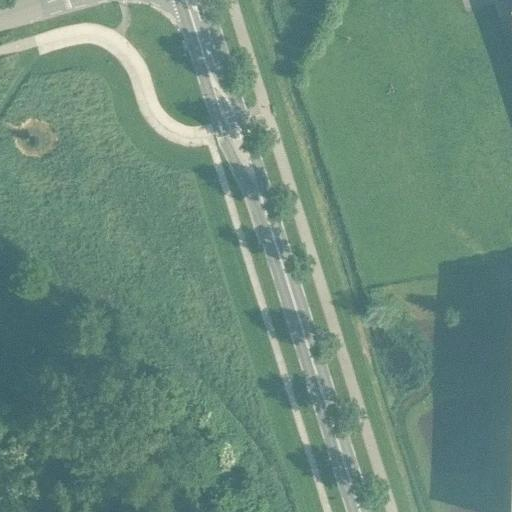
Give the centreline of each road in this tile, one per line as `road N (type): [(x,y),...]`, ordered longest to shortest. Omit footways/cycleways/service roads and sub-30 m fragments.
road 1 (secondary): [(357,511),(255,187)]
road 2 (secondary): [(211,65),(209,90),(227,152),(255,187)]
road 3 (secondary): [(255,187),(234,100),(211,65)]
